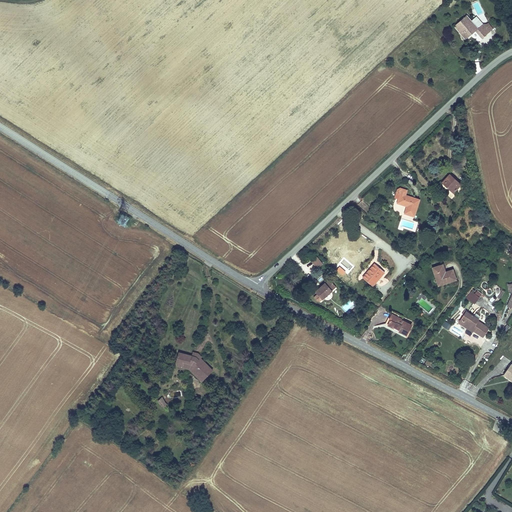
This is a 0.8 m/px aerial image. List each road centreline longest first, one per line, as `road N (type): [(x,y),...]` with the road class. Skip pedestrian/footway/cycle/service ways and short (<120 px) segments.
road 1 (tertiary): [(511,51),(255,287)]
road 2 (tertiary): [(0,126),(255,287)]
road 3 (tertiary): [(255,287),(511,423)]
